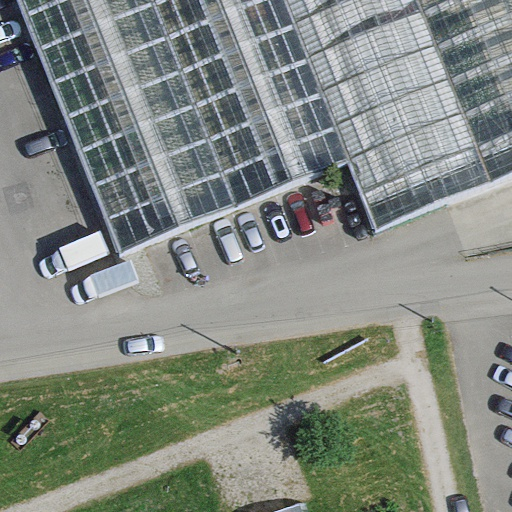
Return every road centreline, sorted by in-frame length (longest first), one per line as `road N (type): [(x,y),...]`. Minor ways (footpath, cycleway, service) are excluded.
road 1 (unclassified): [(511,283),(0,362)]
road 2 (track): [(284,414),(418,363)]
